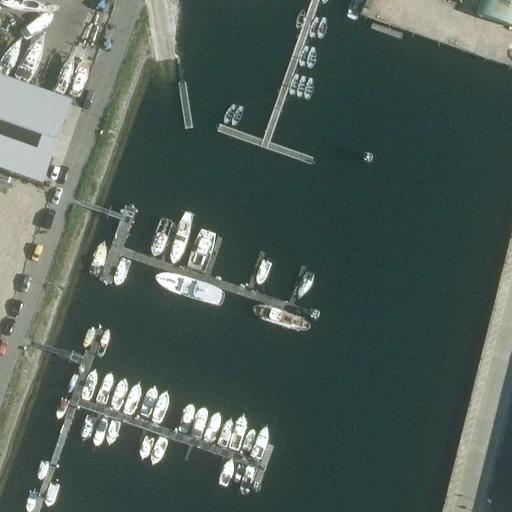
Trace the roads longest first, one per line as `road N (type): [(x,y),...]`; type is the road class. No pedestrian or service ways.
road 1 (unclassified): [(0,383),(130,0)]
road 2 (unclassified): [(461,511),(511,315)]
